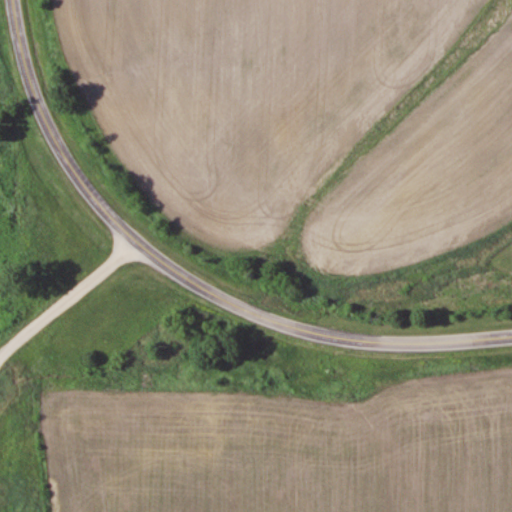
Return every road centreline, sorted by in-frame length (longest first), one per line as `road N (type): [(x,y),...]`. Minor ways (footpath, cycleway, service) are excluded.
road 1 (residential): [(511,337),(347,343),(131,251),(45,118),(15,0)]
road 2 (residential): [(0,367),(131,251)]
